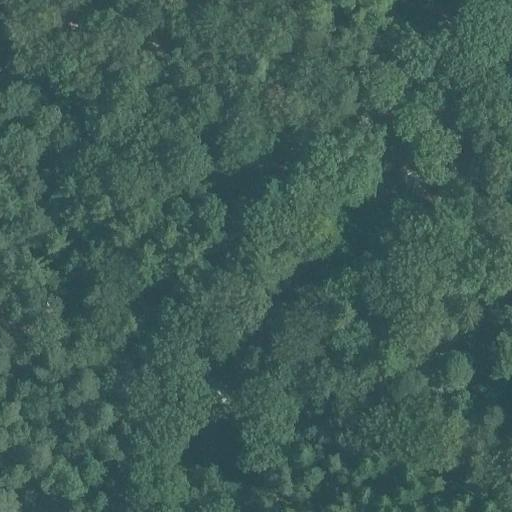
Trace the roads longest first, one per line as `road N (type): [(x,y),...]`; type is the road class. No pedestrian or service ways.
road 1 (track): [(455,0),(360,171),(343,227),(216,401)]
road 2 (tertiary): [(398,218),(0,81)]
road 3 (unclassified): [(398,218),(511,0)]
road 4 (tertiary): [(511,257),(398,218)]
